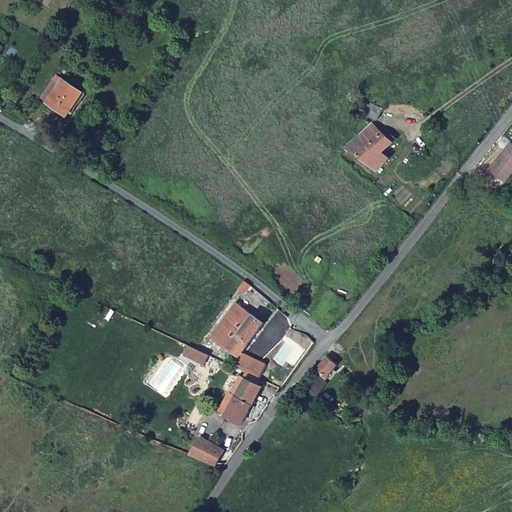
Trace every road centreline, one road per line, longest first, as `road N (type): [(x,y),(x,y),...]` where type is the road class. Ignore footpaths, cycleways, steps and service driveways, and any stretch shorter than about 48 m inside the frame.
road 1 (residential): [(0,120),(187,235),(326,339)]
road 2 (residential): [(511,112),(326,339)]
road 3 (unclassified): [(326,339),(204,511)]
road 4 (track): [(511,55),(410,132)]
